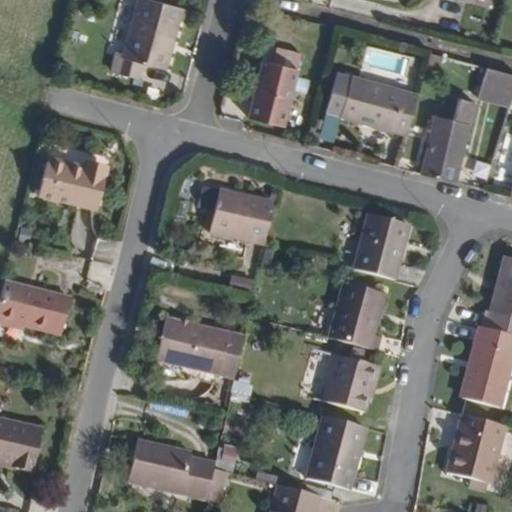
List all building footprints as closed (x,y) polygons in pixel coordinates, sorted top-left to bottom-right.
[(180,7),(151,0),(137,0),(123,54),(115,53),(110,71),(138,78),(142,62),(164,69),(180,7)] [(296,68),(300,53),(265,44),(262,59),(296,68)] [(429,54),(425,70),(438,73),(442,58),(429,54)] [(282,125),(296,68),(262,59),(248,116),(282,125)] [(509,108),(511,100),(511,76),(486,70),(477,100),(509,108)] [(325,117),(406,137),(417,96),(336,76),(325,117)] [(457,181),(476,102),(461,99),(455,122),(436,117),(422,172),(457,181)] [(85,172),(48,162),(47,168),(84,178),(85,172)] [(109,173),(87,167),(85,172),(108,178),(109,173)] [(97,215),(108,178),(85,172),(84,178),(47,168),(39,200),(97,215)] [(271,217),(275,201),(221,187),(220,193),(215,212),(211,230),(265,243),(271,217)] [(215,212),(220,193),(203,188),(199,208),(215,212)] [(398,280),(411,225),(369,213),(354,269),(398,280)] [(16,237),(29,241),(31,232),(21,229),(16,237)] [(273,248),(264,247),(259,268),(268,270),(273,248)] [(480,328),(482,328),(473,364),(476,366),(467,399),(503,410),(511,377),(511,260),(503,258),(490,309),(485,308),(480,328)] [(374,332),(384,293),(342,282),(328,337),(376,350),(381,334),(374,332)] [(59,338),(68,300),(4,283),(0,299),(0,326),(21,333),(22,328),(59,338)] [(218,376),(227,336),(166,323),(157,363),(218,377),(218,376)] [(227,336),(218,376),(233,379),(242,340),(227,336)] [(361,409),(372,364),(334,355),(321,400),(361,409)] [(492,485),(509,428),(464,416),(450,472),(492,485)] [(352,491),(367,429),(324,418),(308,480),(352,491)] [(41,431),(0,422),(0,467),(31,474),(41,431)] [(227,472),(213,468),(214,466),(188,460),(190,456),(137,444),(127,485),(205,504),(206,498),(209,488),(219,491),(222,491),(227,472)] [(224,444),(220,462),(233,465),(238,446),(224,444)] [(256,470),(254,478),(280,485),(283,477),(256,470)] [(488,487),(471,482),(469,490),(486,495),(488,487)] [(314,511),(318,496),(281,486),(274,511),(314,511)] [(216,501),(219,491),(209,488),(206,498),(216,501)]
